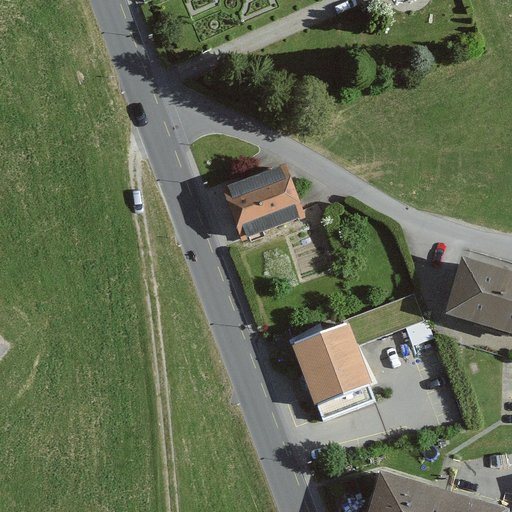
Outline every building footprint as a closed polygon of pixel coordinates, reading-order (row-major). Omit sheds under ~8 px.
[(318,224),(298,173),(236,197),(256,248),(318,224)] [(511,281),(442,260),(426,313),(511,338),(511,281)] [(389,301),(391,316),(401,314),(404,325),(424,321),(419,295),(389,301)] [(353,383),(332,327),(279,346),(300,402),(353,383)] [(481,511),(482,509),(361,473),(348,511),(481,511)]
